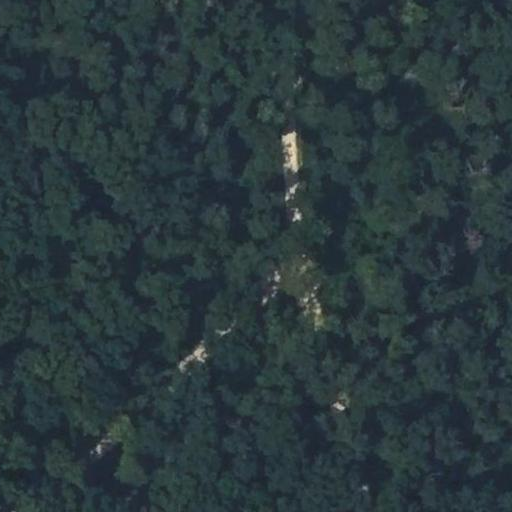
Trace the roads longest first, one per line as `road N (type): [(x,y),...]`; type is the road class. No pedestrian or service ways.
road 1 (track): [(301,245),(150,403),(56,480),(0,511)]
road 2 (track): [(369,511),(301,245)]
road 3 (track): [(301,245),(291,0)]
